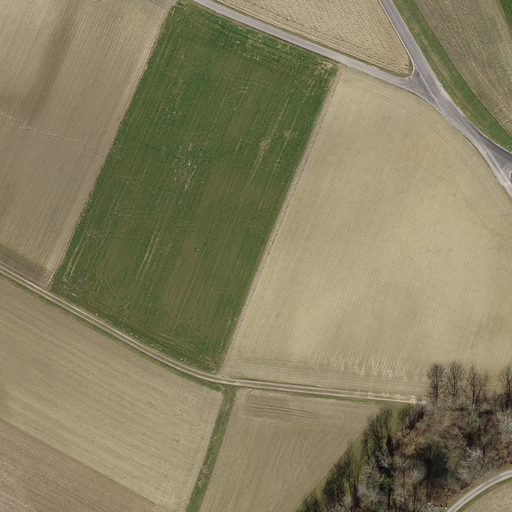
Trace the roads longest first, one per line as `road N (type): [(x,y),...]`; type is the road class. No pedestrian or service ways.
road 1 (track): [(0,268),(214,378),(423,400)]
road 2 (unclassified): [(511,161),(452,113),(385,0)]
road 3 (track): [(346,511),(423,400)]
